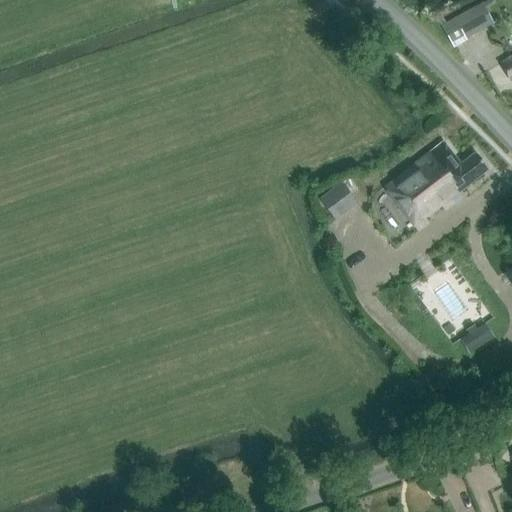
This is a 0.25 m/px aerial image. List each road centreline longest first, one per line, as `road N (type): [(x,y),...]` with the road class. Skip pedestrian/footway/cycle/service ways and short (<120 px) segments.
road 1 (tertiary): [(270,511),(465,444),(511,419)]
road 2 (tertiary): [(511,138),(373,0)]
